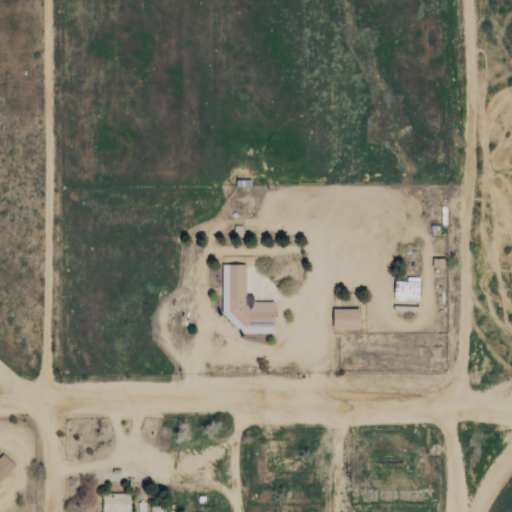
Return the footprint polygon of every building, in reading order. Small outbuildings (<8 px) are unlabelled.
[(220,311),(219,265),(246,264),(246,291),(256,291),(256,297),(275,297),(276,335),(240,335),(220,311)] [(419,299),(420,279),(394,278),(394,299),(419,299)] [(360,329),(361,309),(333,309),(333,328),(360,329)] [(0,480),(15,466),(3,453),(0,455),(0,480)] [(102,511),(130,511),(130,494),(102,494),(102,511)]
